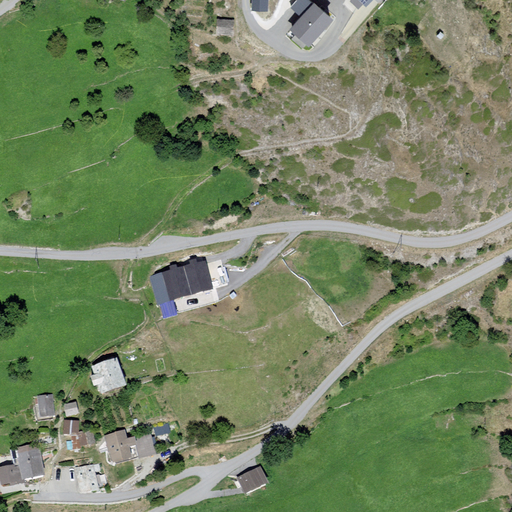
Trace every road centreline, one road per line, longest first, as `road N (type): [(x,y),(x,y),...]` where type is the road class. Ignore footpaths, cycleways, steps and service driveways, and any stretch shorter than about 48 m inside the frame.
road 1 (residential): [(511,215),(480,232),(424,243),(319,225),(132,252),(0,250)]
road 2 (residential): [(154,511),(278,436),(398,314),(511,253)]
